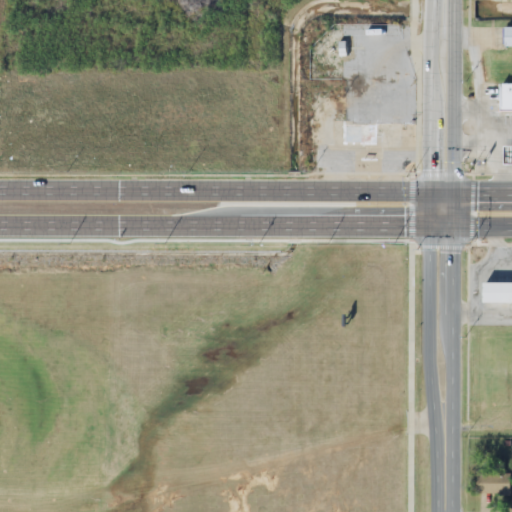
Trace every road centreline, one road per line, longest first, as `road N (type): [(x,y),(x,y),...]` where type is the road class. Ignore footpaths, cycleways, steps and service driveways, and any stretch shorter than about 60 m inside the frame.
road 1 (primary): [(511,193),(0,191)]
road 2 (primary): [(0,226),(511,227)]
road 3 (tertiary): [(440,227),(440,511)]
road 4 (tertiary): [(442,0),(440,227)]
